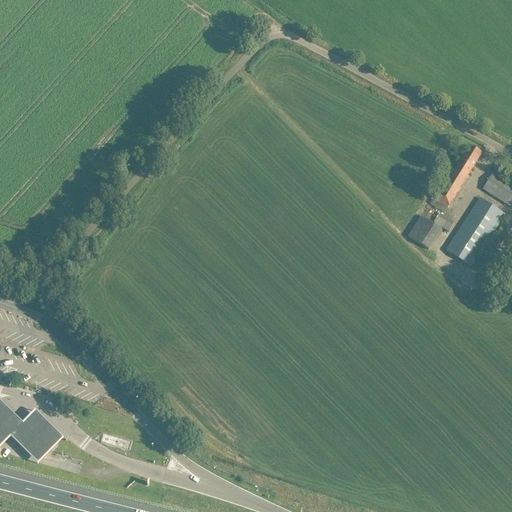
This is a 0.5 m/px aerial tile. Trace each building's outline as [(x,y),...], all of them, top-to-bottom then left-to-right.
[(430,203),(445,213),(476,162),(482,154),(470,147),(454,172),(449,169),(444,177),(431,198),(432,199),(430,203)] [(511,183),(494,172),(488,181),(483,189),(510,207),(511,203),(511,183)] [(445,251),(471,267),(505,214),(479,198),(445,251)] [(441,231),(431,224),(421,217),(408,237),(429,250),(441,231)] [(0,447),(9,438),(37,465),(62,440),(46,424),(34,412),(21,425),(0,404),(0,447)]
